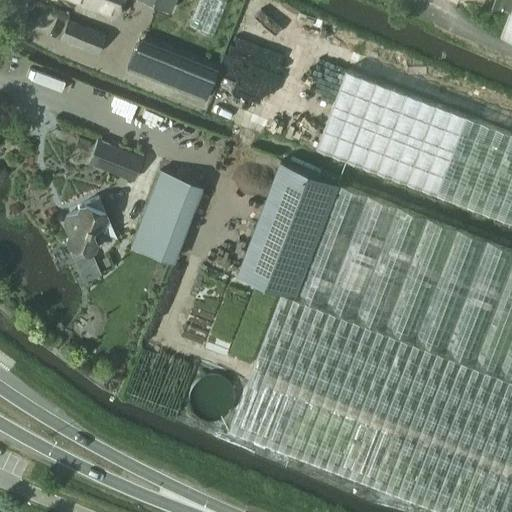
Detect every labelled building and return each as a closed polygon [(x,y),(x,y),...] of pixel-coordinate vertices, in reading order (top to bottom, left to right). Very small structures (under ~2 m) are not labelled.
[(122,0),(75,0),(116,16),(122,0)] [(150,0),(171,8),(173,0),(150,0)] [(224,0),(198,0),(189,23),(214,33),(226,1),(224,0)] [(511,10),(502,35),(511,38),(511,10)] [(106,34),(69,18),(61,37),(98,53),(106,34)] [(215,74),(218,68),(139,36),(137,43),(127,67),(206,98),(215,74)] [(319,143),(318,145),(372,165),(437,190),(511,218),(511,130),(467,113),(347,68),(319,143)] [(78,137),(75,145),(88,150),(91,142),(78,137)] [(143,156),(97,138),(88,161),(133,179),(143,156)] [(248,381),(231,427),(456,511),(511,511),(511,247),(339,182),(339,181),(283,159),(283,160),(241,270),(284,286),(252,370),(248,381)] [(201,185),(160,169),(132,244),(173,259),(201,185)] [(66,215),(63,221),(68,232),(66,237),(75,257),(84,279),(99,273),(89,251),(94,248),(97,242),(94,236),(98,224),(102,232),(117,238),(98,196),(79,204),(77,210),(66,215)]
